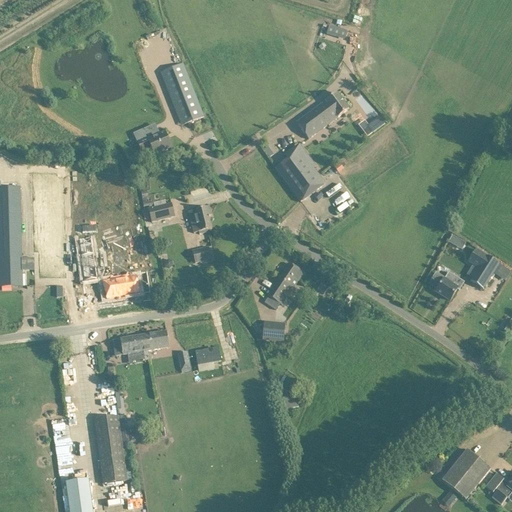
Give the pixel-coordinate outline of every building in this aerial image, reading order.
[(331,25),(329,34),(347,39),(350,30),(331,25)] [(204,118),(200,108),(183,64),(160,73),(167,89),(172,102),(178,117),(181,127),(204,118)] [(349,110),(337,94),(296,124),(308,140),(349,110)] [(368,126),(367,126),(373,134),(385,125),(379,117),(368,126)] [(155,125),(134,134),(138,143),(142,152),(151,148),(155,156),(162,152),(171,149),(165,133),(159,136),(155,125)] [(288,161),(276,169),(301,203),(325,185),(313,169),(311,166),(309,167),(298,153),(288,161)] [(0,287),(23,287),(22,277),(20,187),(0,187),(0,287)] [(345,187),(332,196),(335,200),(348,192),(345,187)] [(175,218),(172,204),(148,210),(151,224),(175,218)] [(211,216),(209,210),(209,207),(206,208),(189,213),(190,219),(194,234),(199,233),(199,235),(208,233),(207,230),(212,229),(209,217),(211,216)] [(452,236),(448,243),(462,251),(466,244),(452,236)] [(91,238),(79,240),(81,256),(84,282),(97,280),(91,238)] [(212,259),(209,248),(193,252),(195,264),(212,259)] [(470,281),(484,290),(499,265),(476,250),(468,263),(478,269),(470,281)] [(285,301),(282,298),(294,280),(298,282),(304,274),(289,264),(267,296),(269,297),(265,303),(276,311),(280,305),(282,306),(285,301)] [(449,273),(445,279),(436,274),(429,285),(438,290),(436,293),(450,301),(457,290),(459,291),(464,283),(455,277),(449,273)] [(114,280),(103,282),(106,300),(124,297),(124,296),(139,294),(137,277),(127,279),(127,276),(114,278),(114,280)] [(322,283),(317,290),(324,295),(329,288),(322,283)] [(511,319),(510,318),(503,330),(507,333),(511,325),(511,319)] [(284,338),(285,325),(264,324),(263,340),(274,341),(274,337),(284,338)] [(167,332),(114,341),(117,357),(128,355),(129,365),(145,362),(150,360),(148,352),(169,348),(167,332)] [(177,354),(180,364),(189,362),(187,352),(177,354)] [(189,362),(180,364),(181,372),(191,369),(189,362)] [(296,397),(288,399),(286,391),(275,394),(280,412),(299,407),(296,397)] [(98,444),(99,454),(103,485),(127,482),(118,417),(97,420),(101,444),(98,444)] [(465,501),(484,477),(491,469),(467,451),(442,482),(465,501)] [(511,491),(511,480),(508,485),(503,481),(504,480),(497,475),(486,488),(495,495),(492,498),(501,506),(507,499),(506,498),(511,491)] [(72,511),(95,511),(91,479),(68,482),(72,511)] [(452,503),(456,498),(449,493),(445,497),(452,503)]
